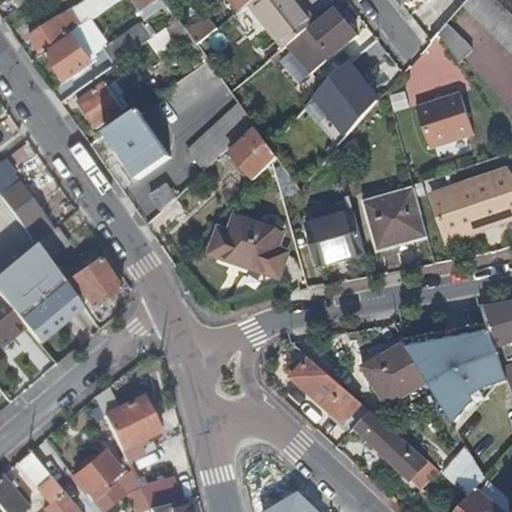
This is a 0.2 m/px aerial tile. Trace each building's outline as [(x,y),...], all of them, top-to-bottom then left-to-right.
[(9,0),(8,1),(15,11),(30,0),(9,0)] [(85,0),(39,31),(29,38),(39,53),(91,19),(100,13),(92,3),(90,0),(85,0)] [(96,0),(92,3),(100,13),(119,0),(96,0)] [(128,0),(137,12),(154,0),(128,0)] [(235,0),(242,8),(250,2),(253,0),(235,0)] [(253,0),(250,2),(285,47),(287,45),(314,24),(294,0),(253,0)] [(511,14),(497,0),(466,0),(463,4),(511,51),(511,14)] [(356,37),(333,9),(314,24),(287,45),(310,74),(356,37)] [(193,30),(201,40),(216,29),(208,18),(193,30)] [(29,38),(39,31),(31,19),(21,25),(29,38)] [(168,28),(197,69),(208,61),(196,44),(179,20),(168,28)] [(103,50),(115,66),(115,65),(149,41),(138,25),(103,50)] [(472,51),(445,25),(439,32),(459,65),(472,51)] [(83,51),(72,36),(46,55),(64,82),(74,75),(88,65),(98,58),(89,47),(83,51)] [(179,114),(223,82),(208,61),(197,69),(164,92),(179,114)] [(345,64),(299,104),(335,144),(381,104),(345,64)] [(77,79),(91,69),(88,65),(74,75),(77,79)] [(124,76),(115,65),(115,66),(74,95),(97,128),(123,110),(107,87),(124,76)] [(473,133),(459,91),(414,107),(429,148),(473,133)] [(187,151),(204,170),(253,124),(238,103),(187,151)] [(106,133),(134,172),(163,148),(137,111),(106,133)] [(226,157),(251,183),(271,163),(277,157),(256,128),(226,157)] [(170,157),(163,148),(134,172),(139,179),(170,157)] [(430,192),(445,243),(511,223),(511,172),(509,167),(430,192)] [(13,189),(0,171),(0,197),(31,239),(47,227),(18,186),(13,189)] [(375,250),(425,237),(412,190),(362,202),(375,250)] [(183,213),(173,199),(161,211),(146,225),(155,238),(183,213)] [(315,266),(364,253),(352,212),(304,224),(315,266)] [(236,214),(230,233),(219,229),(211,251),(277,274),(285,252),(275,248),(281,231),(236,214)] [(47,227),(31,239),(34,243),(51,231),(47,227)] [(51,231),(34,243),(39,250),(58,237),(53,230),(51,231)] [(66,247),(58,237),(39,250),(47,261),(66,247)] [(0,297),(25,328),(39,345),(86,314),(56,273),(47,261),(39,250),(34,243),(0,273),(0,297)] [(63,267),(56,273),(86,314),(89,318),(94,314),(91,310),(121,287),(100,258),(71,279),(63,267)] [(0,349),(1,348),(25,328),(0,297),(0,349)] [(511,300),(479,307),(486,328),(507,382),(511,396),(511,300)] [(427,383),(454,426),(480,396),(507,382),(486,328),(403,343),(427,383)] [(385,409),(427,383),(403,343),(361,368),(385,409)] [(294,379),(353,431),(371,413),(311,360),(294,379)] [(141,398),(103,416),(126,464),(143,456),(136,442),(158,432),(141,398)] [(410,481),(427,462),(418,453),(415,456),(371,413),(353,431),(351,433),(364,445),(368,441),(410,481)] [(482,433),(464,444),(466,448),(474,462),(492,451),(482,433)] [(466,448),(443,476),(458,489),(469,498),(475,492),(485,480),(474,462),(466,448)] [(55,511),(60,511),(71,503),(28,453),(16,464),(55,511)] [(98,482),(102,487),(119,473),(114,467),(102,453),(70,479),(84,494),(85,493),(98,482)] [(118,464),(114,467),(119,473),(123,470),(118,464)] [(25,511),(28,510),(1,477),(0,477),(0,510),(1,511),(25,511)] [(172,477),(137,487),(139,490),(148,508),(166,503),(179,500),(172,477)] [(98,482),(85,493),(90,499),(103,488),(102,487),(98,482)] [(440,510),(442,511),(457,511),(469,498),(458,489),(440,510)] [(138,511),(147,509),(148,508),(139,490),(127,496),(134,511),(138,511)] [(498,511),(475,492),(469,498),(457,511),(498,511)] [(166,503),(168,509),(188,504),(186,498),(179,500),(166,503)]
